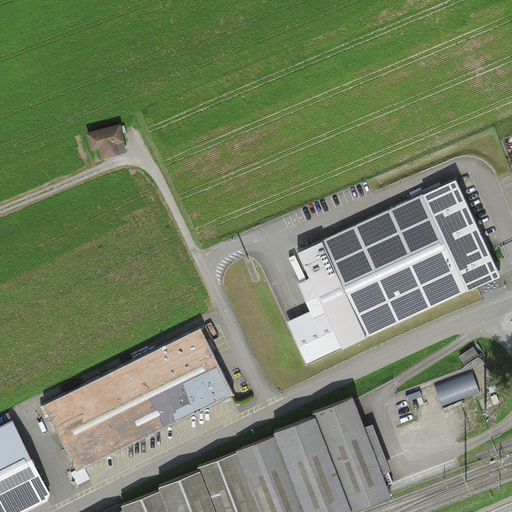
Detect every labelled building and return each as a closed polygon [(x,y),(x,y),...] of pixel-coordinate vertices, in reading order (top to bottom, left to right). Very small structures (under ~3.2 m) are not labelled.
[(124,126),(90,134),(94,151),(103,149),(105,160),(122,156),(120,146),(128,144),(124,126)] [(291,328),(307,363),(477,285),(501,275),(490,251),(480,230),(456,178),(300,250),(298,250),(312,280),(327,312),(291,328)] [(201,326),(44,402),(77,470),(80,469),(233,393),(235,393),(234,391),(201,326)] [(474,347),(460,356),(466,365),(480,357),(474,347)] [(472,370),(434,385),(443,407),(480,393),(472,370)] [(241,398),(253,393),(246,378),(234,384),(241,398)] [(497,394),(491,397),(495,405),(501,403),(497,394)] [(127,511),(356,511),(396,497),(359,398),(317,413),(319,417),(279,432),(280,437),(202,466),(204,472),(164,487),(165,491),(126,506),(127,510),(127,511)] [(8,421),(0,425),(0,511),(10,511),(45,495),(8,421)]
